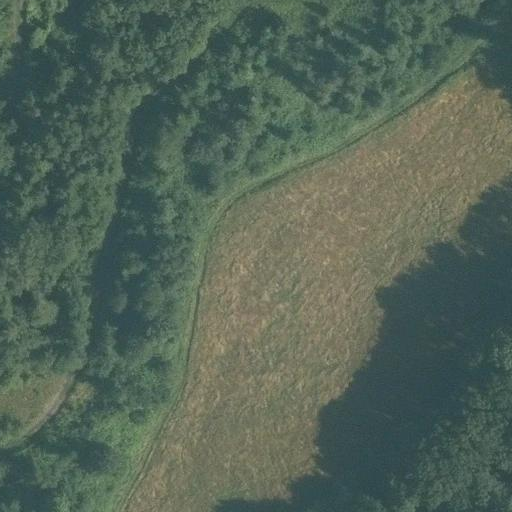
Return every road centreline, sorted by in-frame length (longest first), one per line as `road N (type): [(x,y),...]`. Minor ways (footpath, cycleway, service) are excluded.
road 1 (track): [(19,0),(11,133),(0,163)]
road 2 (track): [(511,387),(441,493),(411,511)]
